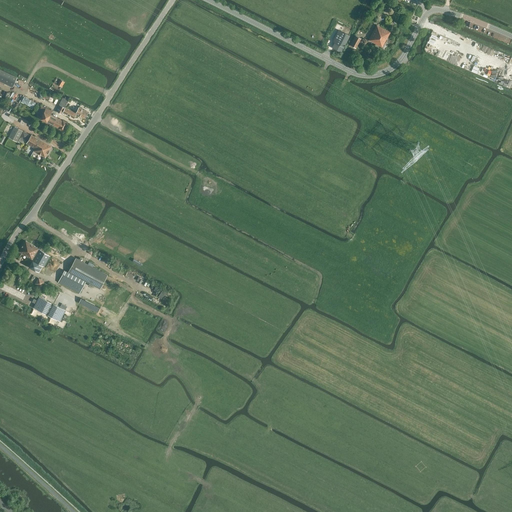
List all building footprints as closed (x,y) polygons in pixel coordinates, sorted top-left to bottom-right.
[(375,44),(383,29),(377,25),(369,40),(375,44)] [(382,47),(390,32),(383,29),(375,44),(382,47)] [(343,47),(349,35),(341,31),(341,32),(340,31),(338,34),(339,35),(335,43),(333,47),(341,51),(343,47)] [(356,48),(361,38),(356,35),(350,45),(356,48)] [(0,82),(13,88),(18,79),(0,70),(0,82)] [(33,108),(36,103),(24,96),(21,101),(33,108)] [(65,108),(65,107),(69,101),(63,98),(60,103),(60,104),(60,105),(65,108)] [(56,117),(51,114),(53,111),(42,106),(41,107),(38,105),(34,113),(37,115),(36,116),(53,125),(56,117)] [(77,114),(65,107),(65,108),(60,105),(57,109),(58,109),(57,112),(61,114),(62,112),(74,118),(77,114)] [(85,118),(88,112),(79,107),(76,112),(78,113),(78,114),(85,118)] [(63,131),(68,123),(63,120),(63,121),(56,117),(53,125),(59,128),(59,129),(63,131)] [(24,145),(30,134),(14,126),(8,137),(24,145)] [(45,157),(52,146),(31,135),(26,143),(35,148),(34,151),(45,157)] [(44,266),(50,256),(26,241),(19,252),(31,259),(28,262),(31,263),(29,266),(39,272),(42,266),(44,266)] [(86,280),(100,287),(108,272),(76,256),(69,271),(86,280)] [(79,293),(86,280),(69,271),(65,270),(58,282),(79,293)] [(35,284),(42,287),(45,280),(39,277),(35,284)] [(65,310),(54,304),(39,296),(37,301),(35,299),(33,302),(36,303),(34,308),(46,314),(60,321),(65,310)] [(79,302),(98,311),(101,305),(82,296),(79,302)] [(14,300),(13,304),(22,309),(24,305),(14,300)]
